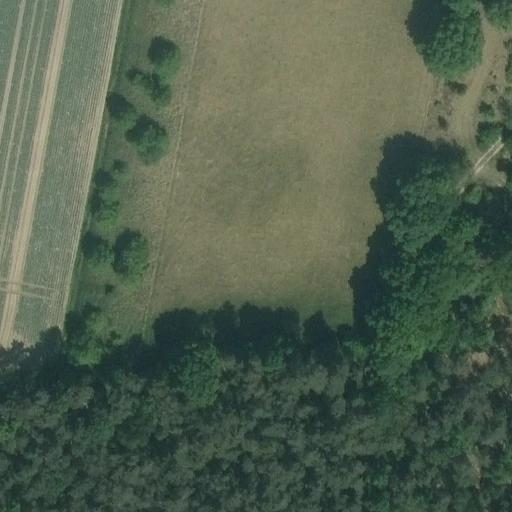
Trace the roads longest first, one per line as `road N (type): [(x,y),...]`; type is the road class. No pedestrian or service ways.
road 1 (track): [(380,377),(411,321),(423,219),(511,119)]
road 2 (track): [(380,377),(370,401),(361,511)]
